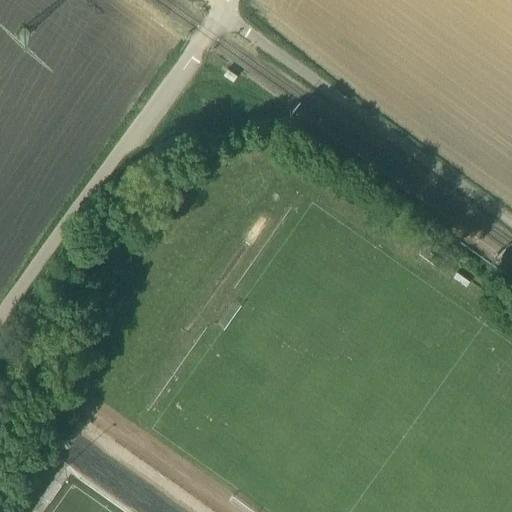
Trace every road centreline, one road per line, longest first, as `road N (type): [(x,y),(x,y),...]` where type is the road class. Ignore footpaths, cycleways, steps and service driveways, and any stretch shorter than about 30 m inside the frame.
road 1 (track): [(221,11),(0,319)]
road 2 (track): [(511,224),(221,11)]
